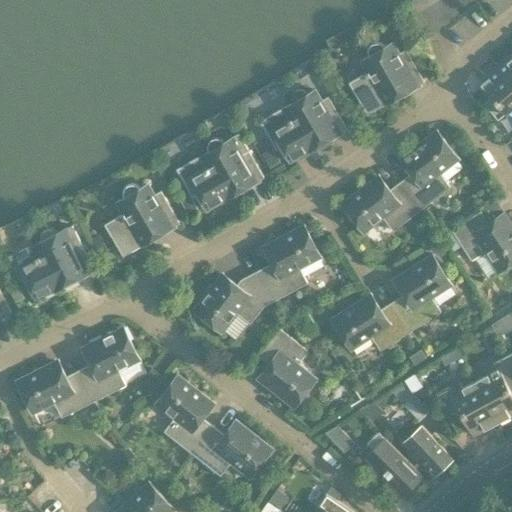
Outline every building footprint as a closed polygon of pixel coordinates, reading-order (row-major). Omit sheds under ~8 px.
[(392,42),(384,47),(384,46),(382,44),(381,43),(380,43),(378,42),(376,42),(373,43),(372,44),(371,44),(370,45),(369,46),(368,47),(368,49),(367,50),(367,52),(368,53),(368,55),(369,56),(361,61),(367,72),(349,83),(367,115),(424,82),(405,49),(398,53),(392,42)] [(511,86),(511,57),(507,61),(504,58),(495,66),(511,86)] [(498,120),(511,107),(511,86),(495,66),(485,74),(488,78),(481,84),(491,96),(483,103),(498,120)] [(315,90),(307,94),(306,93),(304,91),(302,90),(300,90),(298,90),(296,90),(294,91),(293,92),(292,92),(291,94),(291,95),(290,96),(290,98),(290,99),(290,101),(290,102),(291,103),(283,108),(290,119),(271,130),(290,162),(347,129),(328,96),(321,100),(315,90)] [(439,173),(458,159),(436,130),(402,156),(413,171),(400,181),(421,208),(450,187),(439,173)] [(232,138),(224,142),(223,141),(221,139),(219,138),(217,138),(215,138),(212,138),(211,139),(209,141),(208,143),(207,144),(207,146),(207,147),(207,149),(207,150),(208,152),(200,156),(207,167),(189,178),(207,210),(264,177),(245,145),(238,149),(232,138)] [(272,149),(262,154),(270,168),(280,163),(272,149)] [(400,181),(387,191),(376,176),(341,203),(364,232),(383,217),(393,230),(421,208),(400,181)] [(140,188),(139,187),(138,186),(136,185),(135,184),(133,184),(131,184),(129,184),(127,185),(125,186),(124,187),(123,189),(123,190),(123,192),(123,193),(123,195),(123,196),(124,197),(116,202),(123,213),(104,224),(123,256),(180,223),(161,190),(154,194),(148,184),(140,188)] [(188,196),(180,201),(187,213),(195,209),(188,196)] [(511,225),(505,214),(489,225),(480,210),(451,229),(471,260),(485,251),(498,271),(511,261),(511,225)] [(437,215),(431,220),(439,230),(446,225),(437,215)] [(299,268),(321,256),(303,224),(265,245),(274,261),(258,270),(276,300),(307,283),(299,268)] [(32,245),(9,257),(21,281),(25,278),(36,299),(94,270),(78,236),(72,225),(65,229),(57,233),(56,231),(55,230),(54,229),(52,229),(51,228),(49,228),(48,228),(46,228),(44,229),(43,230),(42,231),(41,232),(40,233),(40,235),(39,236),(39,238),(40,240),(40,241),(32,245)] [(99,235),(90,240),(98,255),(107,250),(99,235)] [(431,297),(452,284),(432,253),(395,277),(405,293),(392,302),(410,331),(440,311),(431,297)] [(263,306),(276,300),(258,270),(241,279),(235,287),(220,275),(193,309),(222,332),(237,313),(250,323),(263,306)] [(23,297),(17,287),(9,291),(15,301),(23,297)] [(0,316),(10,312),(0,290),(0,316)] [(392,302),(378,311),(368,295),(331,318),(351,349),(371,336),(380,350),(410,331),(392,302)] [(286,316),(295,311),(288,299),(279,304),(286,316)] [(278,305),(271,309),(279,323),(285,318),(278,305)] [(491,324),(497,336),(506,332),(499,319),(498,320),(491,324)] [(118,370),(140,359),(123,327),(84,346),(93,363),(78,370),(93,401),(126,385),(118,370)] [(297,363),(308,350),(279,328),(258,355),(271,365),(259,380),(294,407),(316,378),(297,363)] [(466,341),(457,346),(462,357),(472,351),(466,341)] [(511,365),(506,355),(483,367),(487,374),(474,380),(497,423),(511,414),(511,365)] [(78,370),(63,378),(55,361),(16,380),(32,413),(54,402),(61,417),(93,401),(78,370)] [(200,416),(212,401),(178,374),(155,403),(174,418),(164,431),(192,453),(213,426),(200,416)] [(412,393),(422,387),(414,374),(404,381),(412,393)] [(473,435),(497,423),(474,380),(462,387),(459,380),(435,393),(457,435),(470,428),(473,435)] [(419,421),(429,411),(402,382),(392,392),(419,421)] [(10,421),(1,422),(3,431),(12,429),(10,421)] [(250,477),(272,448),(238,421),(226,436),(213,426),(192,453),(220,475),(231,462),(250,477)] [(117,422),(113,424),(118,431),(122,427),(119,423),(117,422)] [(344,452),(354,442),(337,425),(325,432),(344,452)] [(435,475),(452,459),(421,425),(404,441),(435,475)] [(403,496),(423,477),(384,437),(364,457),(403,496)] [(121,453),(120,458),(123,462),(127,462),(131,460),(132,456),(129,452),(125,451),(121,453)] [(314,477),(313,473),(312,468),(308,468),(302,469),(304,479),(314,477)] [(168,511),(173,508),(148,481),(117,511),(168,511)] [(277,490),(270,500),(280,506),(287,497),(277,490)] [(353,511),(326,493),(312,511),(353,511)] [(267,503),(261,511),(262,511),(281,511),(282,511),(268,501),(267,503)]
